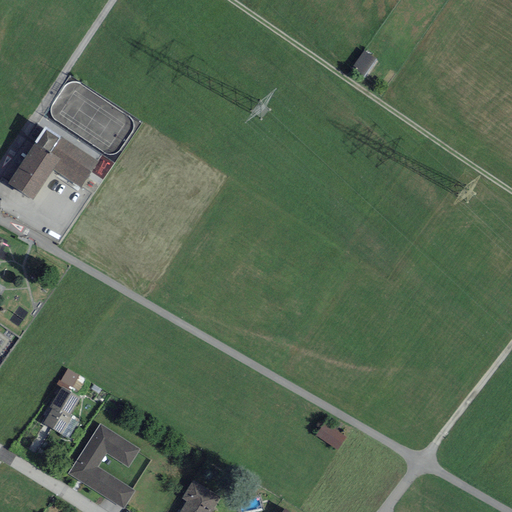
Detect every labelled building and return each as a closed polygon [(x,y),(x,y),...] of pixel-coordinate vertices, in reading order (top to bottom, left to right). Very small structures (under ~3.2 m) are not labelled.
[(364,77),(375,61),(365,54),(353,70),(364,77)] [(106,167),(48,129),(11,186),(38,204),(58,173),(89,193),(106,167)] [(54,409),(45,424),(61,434),(71,419),(68,417),(79,399),(62,389),(52,407),(54,409)] [(325,425),(318,435),(337,448),(344,438),(325,425)] [(70,474),(123,508),(133,492),(96,468),(106,452),(128,466),(139,450),(101,426),(70,474)] [(189,501),(182,511),(209,511),(218,498),(194,484),(185,499),(189,501)]
